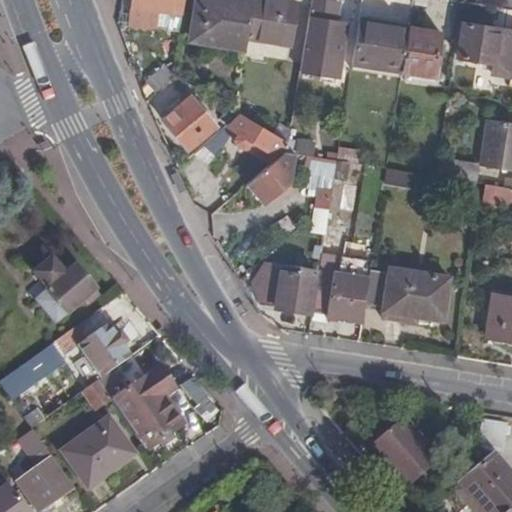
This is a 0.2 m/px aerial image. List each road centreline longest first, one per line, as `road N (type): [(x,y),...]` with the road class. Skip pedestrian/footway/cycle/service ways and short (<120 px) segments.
road 1 (primary): [(251,355),(197,270),(90,48)]
road 2 (unclassified): [(251,355),(511,389)]
road 3 (primary): [(118,217),(174,310),(257,414)]
road 4 (unclassified): [(118,217),(133,219),(227,355),(251,355)]
road 5 (residential): [(127,511),(257,414)]
road 6 (primary): [(50,88),(118,217)]
road 7 (primary): [(327,478),(328,466),(266,376)]
